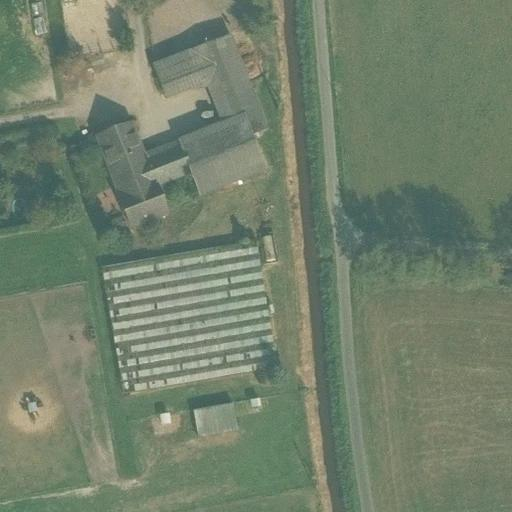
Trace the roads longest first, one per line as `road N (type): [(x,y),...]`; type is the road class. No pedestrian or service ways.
road 1 (track): [(369,511),(338,240)]
road 2 (unclassified): [(338,240),(317,0)]
road 3 (unclassified): [(338,240),(511,255)]
